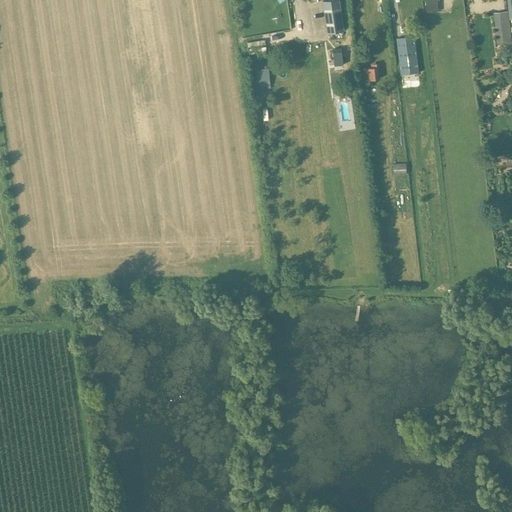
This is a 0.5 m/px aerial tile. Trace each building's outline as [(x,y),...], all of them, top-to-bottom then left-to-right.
[(327,33),(343,31),(345,31),(339,0),(328,0),(322,1),(327,33)] [(498,45),(510,44),(507,12),(494,13),(498,45)] [(419,72),(416,46),(414,36),(396,38),(401,74),(419,72)] [(334,66),(344,65),(342,47),(332,49),(334,66)] [(361,69),(362,81),(379,79),(377,64),(370,64),(371,68),(361,69)] [(256,88),(269,88),(269,69),(256,68),(256,88)] [(394,174),(406,173),(405,163),(393,163),(394,174)]
